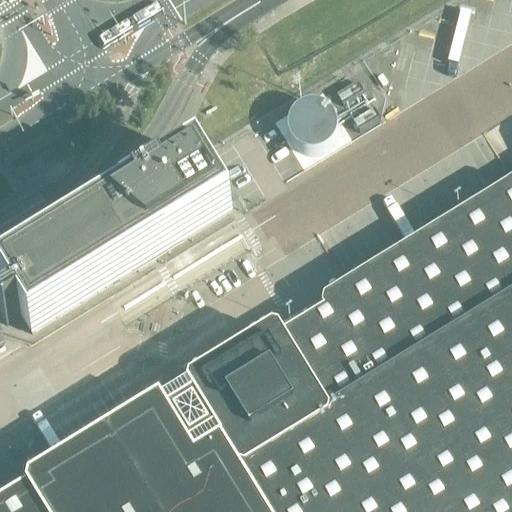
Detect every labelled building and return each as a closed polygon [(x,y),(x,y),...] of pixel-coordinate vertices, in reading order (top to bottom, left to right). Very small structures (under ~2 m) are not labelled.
[(304,151),(313,152),(322,150),(330,145),(335,137),(337,128),(335,119),(330,111),(321,105),(311,104),(301,107),(294,112),(290,120),(288,130),(291,138),(296,146),(304,151)] [(197,151),(201,156),(208,152),(206,150),(204,147),(197,151)] [(7,327),(21,319),(32,337),(134,274),(135,276),(157,263),(184,246),(183,244),(232,213),(200,161),(0,283),(0,284),(14,308),(0,316),(7,327)] [(190,388),(189,395),(261,511),(511,511),(511,190),(325,305),(323,315),(293,334),(280,338),(273,337),(190,388)] [(261,511),(189,395),(176,403),(164,410),(161,406),(30,486),(28,494),(0,511),(261,511)]
